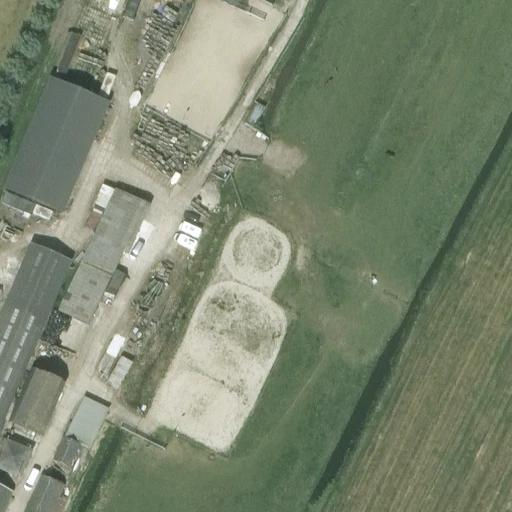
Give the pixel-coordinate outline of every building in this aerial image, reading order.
[(57,70),(65,73),(80,38),(72,35),(57,70)] [(6,192),(1,203),(28,215),(33,203),(60,215),(107,104),(50,81),(4,191),(6,192)] [(114,190),(57,312),(88,327),(145,205),(114,190)] [(198,190),(194,201),(213,208),(217,196),(198,190)] [(48,221),(52,213),(36,206),(32,214),(48,221)] [(0,429),(69,266),(28,249),(0,316),(0,429)] [(129,365),(120,360),(106,386),(115,391),(129,365)] [(41,437),(64,386),(31,372),(8,423),(41,437)] [(80,397),(62,438),(87,449),(105,408),(80,397)] [(69,468),(79,446),(62,439),(52,461),(69,468)] [(0,469),(18,477),(29,454),(5,443),(0,454),(0,469)] [(40,477),(25,511),(51,511),(63,487),(40,477)] [(0,511),(3,511),(11,494),(0,489),(0,511)]
